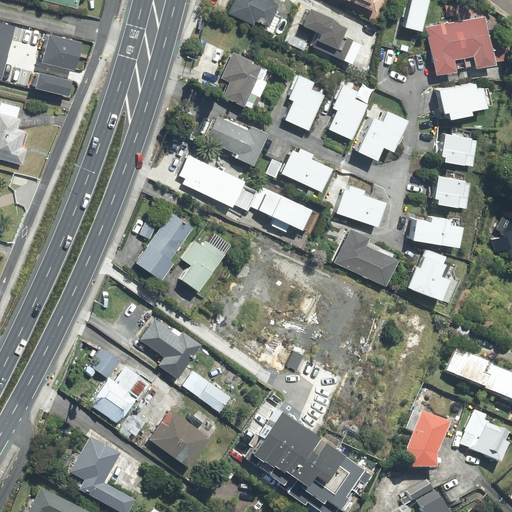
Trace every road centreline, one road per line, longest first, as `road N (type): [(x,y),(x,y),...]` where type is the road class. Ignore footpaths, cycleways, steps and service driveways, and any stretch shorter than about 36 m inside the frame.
road 1 (primary): [(146,46),(136,136),(72,295),(12,414)]
road 2 (primary): [(0,377),(146,46)]
